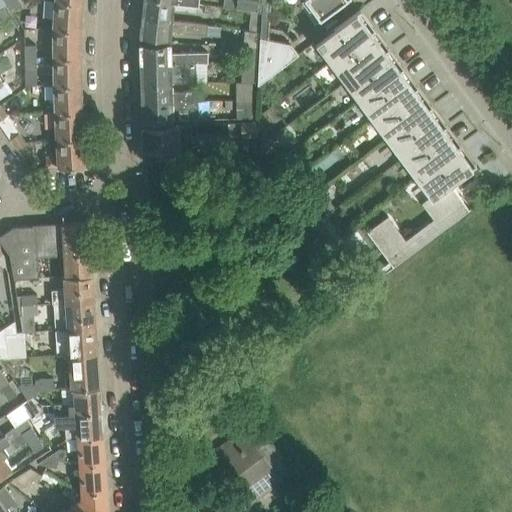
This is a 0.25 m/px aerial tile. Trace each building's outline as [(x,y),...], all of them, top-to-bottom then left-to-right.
[(22,7),(17,0),(6,0),(5,1),(6,3),(13,13),(22,7)] [(81,1),(65,0),(55,0),(54,27),(79,28),(81,1)] [(197,5),(158,0),(142,0),(141,18),(172,20),(173,8),(196,11),(197,5)] [(222,0),(221,8),(249,11),(254,12),(256,0),(222,0)] [(300,0),(307,9),(310,7),(318,17),(317,18),(318,19),(343,0),(300,0)] [(0,7),(0,20),(1,22),(9,16),(2,6),(0,7)] [(330,61),(369,32),(373,29),(374,28),(375,28),(360,8),(354,12),(313,42),(314,44),(316,42),(330,61)] [(249,11),(248,31),(259,33),(260,13),(254,12),(249,11)] [(16,26),(9,16),(1,22),(8,32),(16,26)] [(172,20),(141,18),(139,36),(170,38),(171,29),(183,31),(183,32),(205,34),(206,23),(195,22),(172,20)] [(79,28),(54,27),(54,56),(79,56),(79,28)] [(23,28),(24,57),(36,56),(35,28),(23,28)] [(345,80),(383,51),(388,48),(388,47),(389,47),(375,28),(374,28),(373,29),(369,32),(330,61),(345,80)] [(258,48),(259,37),(259,33),(248,31),(243,30),(242,47),(258,48)] [(258,67),(257,82),(257,85),(297,54),(288,42),(266,38),(259,37),(258,48),(258,67)] [(170,43),(139,44),(140,64),(195,62),(206,61),(206,52),(195,52),(171,53),(170,43)] [(242,47),(240,65),(258,67),(258,48),(242,47)] [(359,100),(398,70),(402,67),(403,66),(389,47),(388,47),(388,48),(383,51),(345,80),(359,100)] [(36,56),(24,57),(24,69),(36,69),(36,56)] [(80,83),(79,56),(54,56),(55,84),(80,83)] [(195,62),(140,64),(140,82),(172,82),(196,82),(195,71),(195,62)] [(239,82),(250,82),(257,82),(258,67),(240,65),(239,82)] [(373,119),(412,90),(416,86),(417,86),(418,85),(403,66),(402,67),(398,70),(359,100),(373,119)] [(172,82),(140,82),(141,101),(203,100),(203,91),(196,91),(172,92),(172,82)] [(234,82),(234,99),(250,99),(250,82),(239,82),(234,82)] [(80,83),(55,84),(56,111),(81,110),(80,83)] [(388,138),(426,109),(430,106),(431,105),(432,105),(418,85),(417,86),(416,86),(412,90),(373,119),(388,138)] [(27,100),(21,90),(7,99),(14,109),(27,100)] [(251,118),(250,99),(234,99),(235,118),(251,118)] [(203,100),(141,101),(141,121),(197,119),(196,114),(203,114),(203,100)] [(402,157),(441,128),(445,125),(446,124),(432,105),(431,105),(430,106),(426,109),(388,138),(402,157)] [(83,137),(81,110),(56,111),(57,138),(83,137)] [(228,134),(242,134),(241,122),(227,122),(228,134)] [(241,122),(242,134),(258,134),(258,122),(255,122),(241,122)] [(188,124),(142,125),(142,149),(178,148),(178,136),(188,136),(188,124)] [(417,177),(455,147),(459,144),(460,143),(461,143),(446,124),(445,125),(441,128),(402,157),(417,177)] [(18,132),(9,138),(16,148),(25,142),(18,132)] [(58,155),(45,156),(46,167),(84,165),(83,137),(57,138),(58,155)] [(455,147),(417,177),(431,196),(429,197),(443,217),(404,246),(385,220),(388,217),(387,216),(367,231),(392,266),(464,212),(470,207),(470,206),(469,206),(468,207),(449,183),(470,167),(476,163),(461,143),(460,143),(459,144),(455,147)] [(293,147),(282,155),(287,162),(298,153),(293,147)] [(306,169),(297,176),(306,188),(315,181),(306,169)] [(63,253),(65,275),(91,273),(88,221),(12,226),(0,234),(0,241),(8,254),(14,277),(38,276),(36,255),(63,253)] [(53,303),(93,300),(91,273),(65,275),(62,275),(63,288),(52,289),(53,303)] [(16,294),(18,305),(38,304),(37,293),(16,294)] [(55,329),(66,328),(95,326),(93,300),(53,303),(55,329)] [(38,313),(38,304),(18,305),(19,314),(38,313)] [(0,330),(0,357),(10,357),(6,332),(16,331),(16,320),(15,320),(0,330)] [(66,328),(55,329),(56,354),(67,353),(97,352),(95,326),(66,328)] [(68,369),(63,369),(64,386),(69,385),(70,388),(72,388),(99,387),(97,352),(67,353),(68,369)] [(0,387),(8,382),(0,369),(0,387)] [(36,383),(17,385),(27,399),(40,390),(55,389),(54,377),(36,378),(36,383)] [(17,394),(8,382),(0,387),(0,388),(8,400),(17,394)] [(68,413),(100,411),(99,387),(72,388),(73,403),(67,403),(68,413)] [(41,404),(41,415),(54,414),(54,404),(41,404)] [(68,437),(77,437),(102,435),(100,411),(68,413),(54,414),(41,415),(41,423),(56,422),(56,424),(64,424),(65,439),(68,437)] [(0,447),(22,432),(31,426),(26,418),(2,434),(0,430),(0,447)] [(243,430),(225,443),(228,447),(204,464),(239,510),(280,479),(268,463),(281,454),(267,436),(255,445),(243,430)] [(22,432),(0,447),(0,475),(12,468),(4,456),(28,440),(22,432)] [(78,463),(104,461),(102,435),(77,437),(78,463)] [(47,456),(57,458),(63,459),(65,449),(58,447),(47,456)] [(47,456),(38,462),(55,466),(57,458),(47,456)] [(106,487),(104,461),(78,463),(80,489),(106,487)] [(23,473),(30,478),(36,482),(41,475),(31,468),(23,473)] [(23,473),(14,480),(24,487),(30,478),(23,473)] [(5,487),(0,491),(0,498),(7,508),(15,501),(5,487)] [(71,505),(76,511),(104,511),(107,510),(106,487),(80,489),(81,498),(71,505)]
